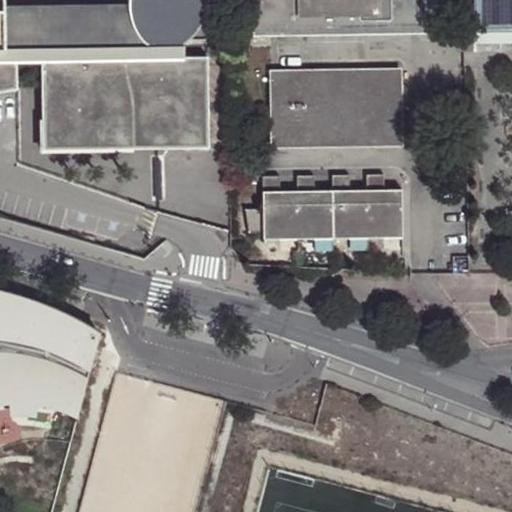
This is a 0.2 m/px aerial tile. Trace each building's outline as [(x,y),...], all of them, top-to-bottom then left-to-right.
[(0,0),(0,97),(14,96),(14,62),(38,62),(37,148),(128,148),(128,138),(148,138),(147,143),(156,143),(156,148),(204,149),(204,57),(179,57),(179,42),(180,27),(132,27),(2,26),(0,25),(0,0)] [(131,26),(132,27),(180,27),(179,42),(182,41),(191,35),(199,26),(203,16),(205,5),(204,0),(125,0),(125,3),(125,5),(125,8),(126,10),(126,13),(127,16),(128,18),(129,21),(130,23),(131,26)] [(427,35),(426,0),(250,0),(251,38),(427,35)] [(511,0),(475,0),(476,31),(511,30),(511,0)] [(2,2),(2,26),(132,27),(131,26),(130,23),(129,21),(128,18),(127,16),(126,13),(126,10),(125,8),(125,5),(125,3),(2,2)] [(511,30),(476,31),(456,32),(457,52),(511,50),(511,30)] [(401,70),(271,72),(272,147),(403,145),(401,70)] [(264,199),(246,199),(249,234),(264,233),(264,240),(404,238),(403,190),(385,190),(385,175),(367,175),(367,190),(350,191),(350,175),(333,175),(333,191),(315,191),(315,176),(298,176),(298,192),(281,192),(280,176),(264,177),(264,199)] [(0,390),(17,392),(29,395),(41,399),(47,377),(85,390),(98,336),(63,319),(36,307),(0,296),(0,390)] [(80,408),(85,390),(47,377),(41,399),(80,408)]
